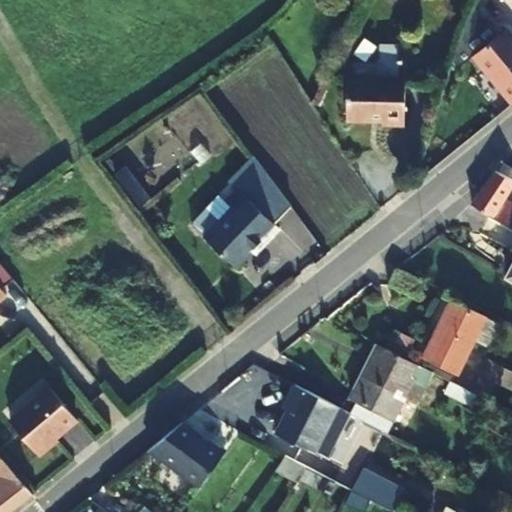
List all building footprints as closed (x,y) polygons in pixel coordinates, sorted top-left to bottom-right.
[(470,55),(509,103),(511,100),(511,37),(502,26),(495,31),(472,4),(452,64),(455,67),(470,55)] [(357,68),(358,111),(385,111),(385,118),(406,117),(405,67),(399,67),(399,53),(401,53),(401,47),(399,47),(399,32),(392,32),(392,29),(385,29),(385,32),(379,32),(379,47),(376,49),(376,67),(357,68)] [(511,224),(511,202),(500,196),(511,178),(493,168),(469,202),(511,224)] [(260,246),(272,234),(233,197),(222,209),(227,214),(199,244),(231,273),(259,244),(260,246)] [(421,278),(394,265),(387,280),(414,293),(421,278)] [(454,371),(484,314),(451,298),(422,355),(454,371)] [(414,363),(376,343),(348,390),(351,391),(344,404),(387,426),(403,397),(414,376),(408,374),(414,363)] [(479,356),(473,368),(482,374),(488,362),(479,356)] [(475,395),(481,398),(497,366),(488,362),(482,374),(473,368),(462,388),(475,395)] [(430,371),(414,363),(408,374),(414,376),(403,397),(415,403),(430,371)] [(338,401),(295,379),(283,402),(288,405),(276,429),(313,448),(338,401)] [(462,388),(448,380),(442,392),(469,406),(475,395),(462,388)] [(77,420),(50,389),(10,423),(40,458),(57,443),(54,440),(77,420)] [(147,450),(198,486),(224,450),(207,438),(204,443),(192,434),(195,430),(181,421),(147,450)] [(305,464),(286,453),(275,469),(295,479),(305,464)] [(26,490),(0,457),(0,511),(3,511),(29,493),(26,490)] [(351,487),(390,508),(393,501),(400,486),(361,466),(351,487)] [(393,501),(390,508),(397,511),(409,511),(410,510),(393,501)]
